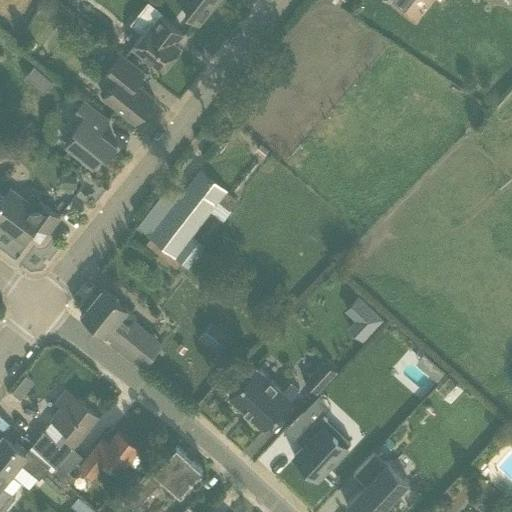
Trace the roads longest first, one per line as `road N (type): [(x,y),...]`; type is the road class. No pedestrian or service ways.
road 1 (residential): [(41,306),(284,0)]
road 2 (residential): [(287,511),(41,306)]
